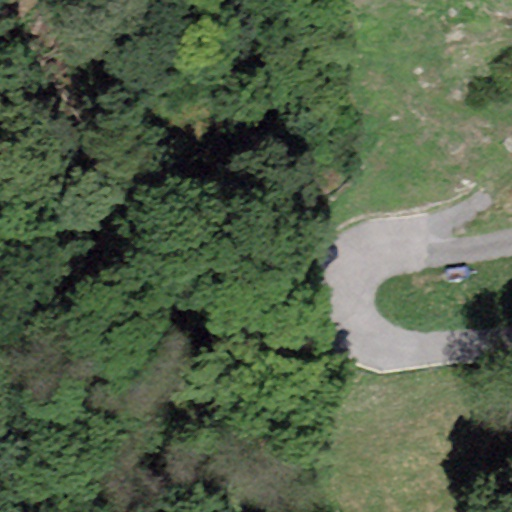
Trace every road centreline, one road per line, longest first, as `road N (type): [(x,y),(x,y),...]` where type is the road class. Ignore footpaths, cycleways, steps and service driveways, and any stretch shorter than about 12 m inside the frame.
road 1 (unclassified): [(511,238),(361,255),(343,275),(339,299),(365,338),(395,347),(511,337)]
road 2 (track): [(411,249),(511,181)]
